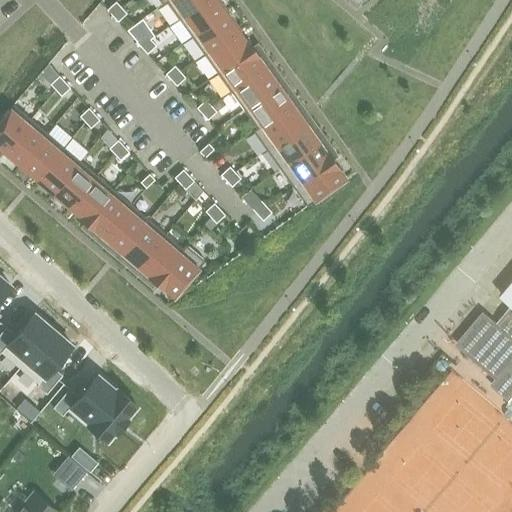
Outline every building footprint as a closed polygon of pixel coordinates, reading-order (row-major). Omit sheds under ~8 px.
[(167,0),(162,4),(163,4),(167,2),(179,18),(204,0),(167,0)] [(218,0),(204,0),(179,18),(191,36),(226,11),(218,0)] [(106,9),(112,15),(121,7),(115,1),(106,9)] [(126,13),(121,7),(112,15),(117,21),(126,13)] [(226,11),(191,36),(204,53),(239,28),(226,11)] [(204,53),(217,72),(252,47),(251,46),(239,28),(204,53)] [(136,41),(141,47),(150,39),(145,33),(136,41)] [(150,39),(141,47),(147,53),(156,45),(150,39)] [(217,72),(230,91),(265,65),(252,47),(217,72)] [(165,73),(170,79),(179,71),(174,65),(165,73)] [(279,84),(265,65),(230,91),(244,109),(279,84)] [(185,77),(179,71),(170,79),(176,85),(185,77)] [(55,89),(64,81),(59,75),(50,83),(55,89)] [(69,87),(64,81),(55,89),(61,95),(69,87)] [(252,130),(253,130),(292,102),(279,84),(244,109),(256,127),(252,130)] [(196,107),(201,113),(210,105),(205,99),(196,107)] [(266,149),(305,121),(292,102),(253,130),(266,149)] [(0,149),(2,151),(30,118),(13,104),(0,119),(0,149)] [(216,111),(210,105),(201,113),(207,119),(216,111)] [(85,121),(93,113),(88,107),(79,115),(85,121)] [(93,113),(85,121),(90,127),(99,119),(93,113)] [(30,118),(2,151),(19,165),(47,132),(30,118)] [(266,149),(279,168),(319,139),(305,121),(266,149)] [(35,179),(63,146),(47,132),(19,165),(35,179)] [(109,147),(114,153),(123,145),(118,139),(109,147)] [(293,186),(332,158),(319,139),(279,168),(293,186)] [(213,148),(208,143),(199,151),(204,156),(213,148)] [(128,151),(123,145),(114,153),(119,159),(128,151)] [(63,146),(35,179),(52,193),(80,160),(63,146)] [(332,158),(293,186),(306,205),(345,177),(333,159),(332,158)] [(52,193),(68,207),(96,174),(80,160),(52,193)] [(220,174),(226,180),(234,172),(229,166),(220,174)] [(174,176),(179,182),(188,174),(182,169),(174,176)] [(240,177),(234,172),(226,180),(231,185),(240,177)] [(140,181),(145,187),(154,179),(149,173),(140,181)] [(114,189),(96,174),(68,207),(86,222),(114,189)] [(193,180),(188,174),(179,182),(184,188),(193,180)] [(114,189),(86,222),(103,237),(131,204),(114,189)] [(257,214),(266,205),(260,200),(252,208),(257,214)] [(205,210),(210,216),(219,208),(214,202),(205,210)] [(131,204),(103,237),(120,252),(148,219),(131,204)] [(266,205),(257,214),(262,219),(271,211),(266,205)] [(219,208),(210,216),(216,222),(224,214),(219,208)] [(120,252),(138,266),(166,233),(148,219),(120,252)] [(166,233),(138,266),(155,281),(186,244),(182,247),(166,233)] [(186,244),(155,281),(173,297),(204,260),(186,244)] [(0,272),(0,314),(0,313),(0,295),(10,284),(3,278),(5,277),(0,272)] [(483,313),(457,343),(468,352),(496,377),(498,378),(495,381),(511,395),(511,394),(511,281),(503,292),(501,294),(511,303),(511,304),(498,321),(495,324),(494,322),(483,313)] [(5,326),(0,332),(0,351),(19,367),(52,328),(33,312),(14,334),(5,326)] [(52,328),(19,367),(38,383),(36,385),(46,393),(62,374),(53,366),(71,344),(52,328)] [(68,388),(52,407),(62,414),(67,409),(85,425),(117,388),(116,387),(115,389),(96,373),(78,395),(68,388)] [(117,388),(85,425),(86,426),(88,423),(106,439),(113,431),(115,432),(127,417),(126,416),(136,404),(117,388)] [(79,446),(71,455),(90,471),(98,462),(79,446)] [(77,463),(61,481),(70,489),(86,470),(77,463)] [(15,511),(56,511),(33,492),(15,511)]
